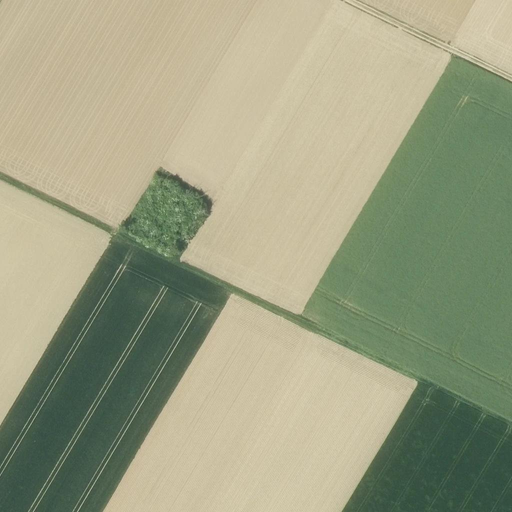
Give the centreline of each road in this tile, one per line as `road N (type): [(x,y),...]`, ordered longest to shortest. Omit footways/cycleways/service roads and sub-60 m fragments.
road 1 (track): [(511,429),(0,179)]
road 2 (track): [(341,0),(511,83)]
